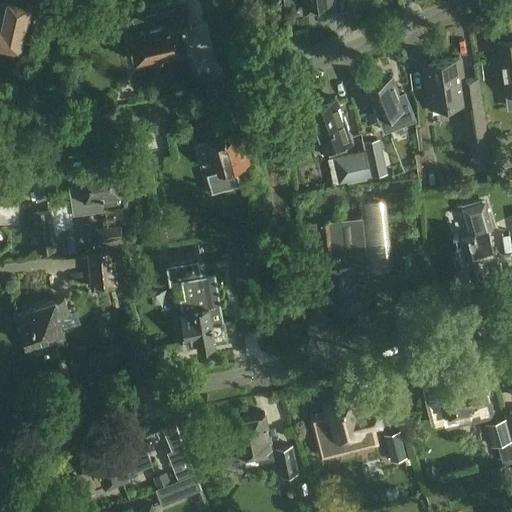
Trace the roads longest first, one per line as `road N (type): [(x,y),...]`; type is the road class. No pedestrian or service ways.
road 1 (residential): [(6,425),(93,401),(234,381),(511,307)]
road 2 (residential): [(0,139),(180,113),(497,0)]
